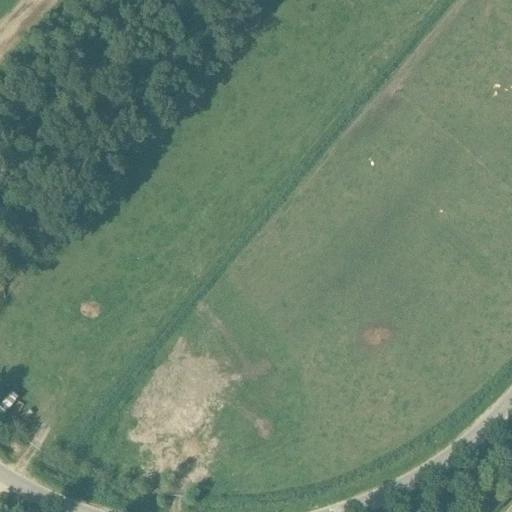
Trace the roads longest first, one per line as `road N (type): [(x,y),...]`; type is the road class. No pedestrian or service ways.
road 1 (unclassified): [(278,511),(392,473),(511,382)]
road 2 (unclassified): [(127,511),(83,502),(0,459)]
